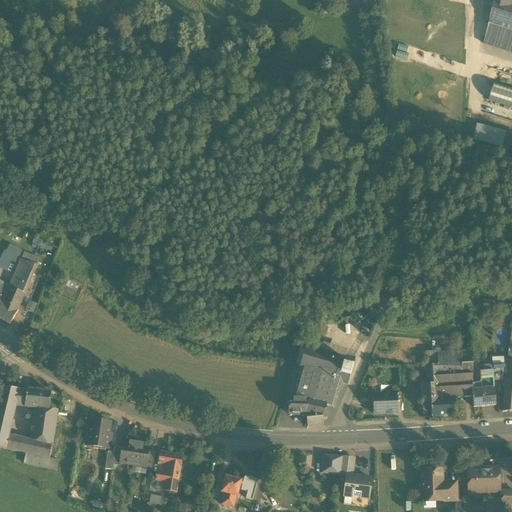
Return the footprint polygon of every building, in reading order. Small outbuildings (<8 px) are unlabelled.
[(489,21),(501,25),(505,10),(506,6),(507,0),(493,0),(492,7),(489,21)] [(511,28),(511,7),(506,6),(505,10),(501,25),(511,28)] [(511,28),(501,25),(489,21),(483,45),(511,53),(511,28)] [(472,140),(502,148),(506,134),(476,127),(472,140)] [(511,135),(506,134),(502,148),(511,150),(511,135)] [(32,243),(44,247),(45,242),(33,238),(32,243)] [(0,258),(0,267),(6,271),(11,261),(17,263),(22,251),(9,245),(6,252),(4,251),(0,258)] [(24,253),(21,260),(35,266),(38,259),(24,253)] [(37,266),(35,266),(21,260),(9,288),(25,294),(37,266)] [(9,288),(3,285),(4,284),(0,281),(0,319),(9,325),(18,311),(25,294),(9,288)] [(289,415),(306,416),(306,413),(326,411),(325,405),(335,408),(342,383),(348,385),(350,377),(341,375),(343,365),(353,368),(355,360),(307,347),(292,400),(290,406),(289,409),(289,415)] [(437,353),(438,366),(439,390),(437,390),(438,400),(450,400),(473,398),(472,391),(472,386),(472,355),(437,353)] [(490,372),(492,385),(504,384),(507,363),(492,364),(493,372),(490,372)] [(341,375),(350,377),(353,368),(343,365),(341,375)] [(431,401),(438,400),(437,390),(439,390),(438,366),(425,367),(426,386),(430,386),(431,401)] [(479,373),(480,385),(481,390),(492,388),(492,385),(490,372),(479,373)] [(511,381),(505,381),(503,405),(511,405),(511,381)] [(421,387),(422,419),(451,417),(450,400),(438,400),(431,401),(430,386),(426,386),(421,387)] [(494,407),(492,388),(481,390),(472,391),(473,398),(474,409),(494,407)] [(0,400),(0,448),(7,450),(10,436),(17,407),(20,391),(3,389),(0,400)] [(36,410),(48,411),(51,392),(28,389),(28,392),(26,409),(36,410)] [(28,392),(20,391),(17,407),(26,409),(28,392)] [(373,395),(374,415),(397,414),(396,394),(373,395)] [(511,412),(511,405),(503,405),(502,413),(511,412)] [(36,410),(32,441),(51,445),(53,435),(56,412),(48,411),(36,410)] [(306,416),(307,428),(323,426),(322,419),(326,418),(326,411),(306,413),(306,416)] [(99,448),(109,450),(111,442),(107,441),(108,435),(109,435),(111,423),(89,420),(86,444),(93,445),(93,447),(94,449),(97,450),(99,448)] [(49,459),(51,445),(32,441),(10,436),(7,450),(26,454),(49,459)] [(119,463),(133,466),(137,438),(131,437),(130,443),(129,443),(129,446),(122,445),(122,448),(119,463)] [(143,439),(137,438),(133,466),(147,468),(149,452),(149,449),(143,448),(143,445),(143,439)] [(113,465),(119,466),(119,463),(122,448),(116,447),(113,465)] [(105,470),(112,471),(115,453),(108,452),(105,470)] [(146,470),(152,471),(155,453),(149,452),(147,468),(146,470)] [(57,471),(58,461),(49,459),(26,454),(23,464),(57,471)] [(165,490),(176,493),(182,458),(162,454),(160,465),(172,467),(170,476),(167,476),(166,484),(165,490)] [(324,456),(321,474),(334,476),(334,475),(340,476),(342,458),(324,456)] [(347,476),(352,477),(354,460),(342,458),(340,476),(347,477),(347,476)] [(487,490),(487,493),(499,493),(499,492),(498,468),(484,469),(484,470),(467,471),(468,491),(487,490)] [(422,503),(423,503),(423,500),(442,499),(442,502),(443,502),(442,486),(442,471),(421,471),(421,484),(419,486),(419,490),(422,492),(422,503)] [(157,482),(166,484),(167,476),(158,474),(157,482)] [(344,497),(368,500),(370,479),(352,477),(347,476),(347,477),(344,497)] [(237,497),(240,487),(242,483),(226,478),(222,492),(226,494),(237,497)] [(243,484),(242,483),(240,487),(242,488),(241,492),(248,494),(246,500),(251,502),(257,482),(245,478),(243,484)] [(442,486),(443,502),(456,502),(456,486),(442,486)] [(501,504),(511,504),(511,492),(502,492),(501,504)] [(222,506),(233,509),(237,497),(226,494),(222,506)] [(154,505),(161,506),(162,499),(151,497),(150,504),(154,505)] [(99,511),(101,503),(93,501),(91,511),(98,511),(99,511)]
